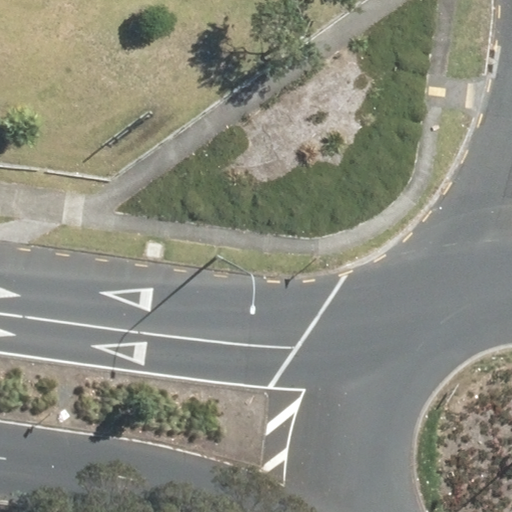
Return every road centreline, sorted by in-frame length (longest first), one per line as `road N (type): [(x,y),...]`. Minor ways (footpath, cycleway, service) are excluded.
road 1 (secondary): [(0,294),(319,334),(399,318)]
road 2 (secondary): [(219,511),(0,462)]
road 3 (secondary): [(329,511),(328,431),(354,368),(399,318)]
road 4 (residential): [(428,299),(511,104)]
